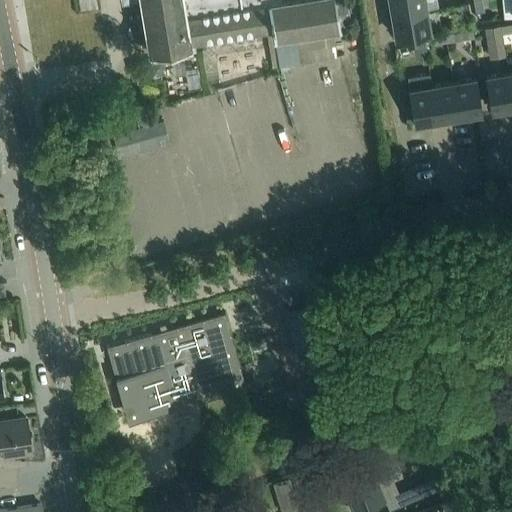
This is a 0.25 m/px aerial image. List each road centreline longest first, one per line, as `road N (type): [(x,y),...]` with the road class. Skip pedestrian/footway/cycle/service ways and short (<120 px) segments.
road 1 (residential): [(511,193),(52,322)]
road 2 (residential): [(15,94),(93,79),(114,61),(107,0)]
road 3 (tertiary): [(68,476),(67,395),(52,322)]
road 4 (tertiary): [(52,322),(29,182)]
